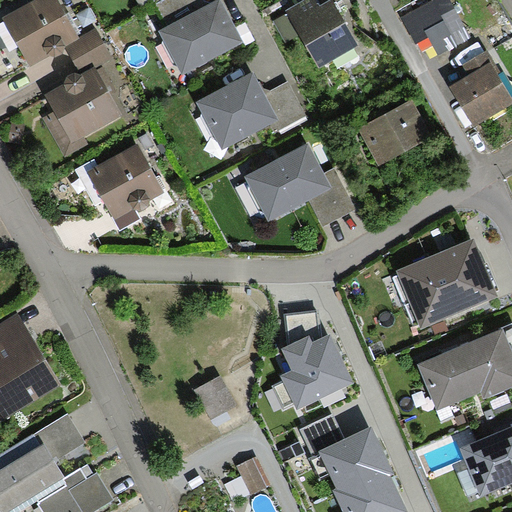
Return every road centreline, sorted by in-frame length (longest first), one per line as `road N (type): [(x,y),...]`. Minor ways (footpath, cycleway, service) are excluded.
road 1 (residential): [(50,275),(78,267),(322,272),(480,172)]
road 2 (residential): [(50,275),(162,511)]
road 3 (residential): [(379,0),(480,172)]
